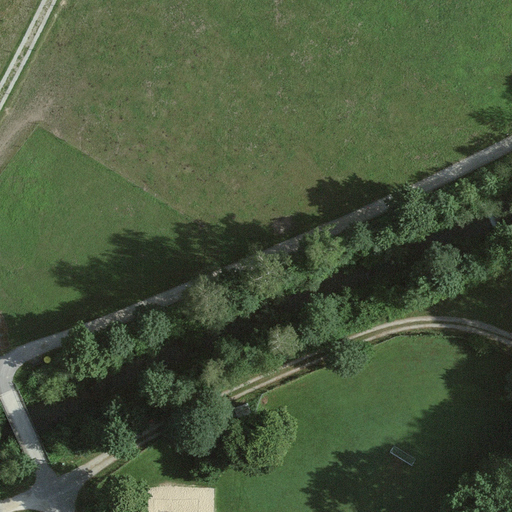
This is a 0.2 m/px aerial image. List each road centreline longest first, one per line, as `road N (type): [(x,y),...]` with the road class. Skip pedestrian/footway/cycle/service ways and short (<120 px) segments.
road 1 (track): [(0,367),(511,144)]
road 2 (track): [(511,342),(441,323),(404,324),(179,420),(53,492)]
road 3 (unclassified): [(62,511),(0,385)]
